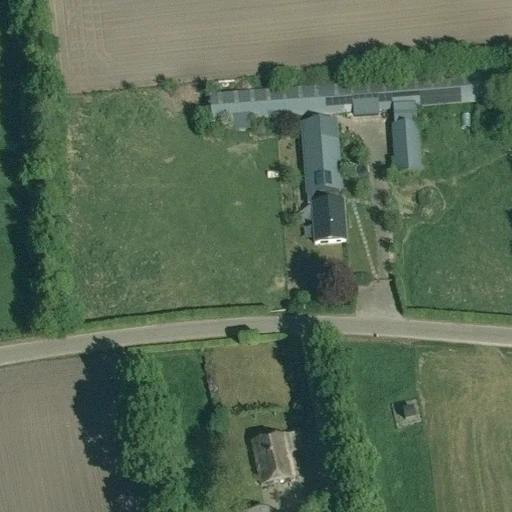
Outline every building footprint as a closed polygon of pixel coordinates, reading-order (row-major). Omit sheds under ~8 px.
[(371,113),(487,105),(485,76),(368,84),(210,95),(212,125),(371,113)] [(301,124),(305,196),(342,193),(338,122),(301,124)] [(422,173),(417,125),(390,127),(395,175),(422,173)] [(342,204),(313,206),(316,244),(345,241),(342,204)] [(405,422),(415,420),(413,409),(403,411),(405,422)] [(297,449),(307,447),(304,433),(253,443),(261,486),(294,479),(289,454),(298,452),(297,449)]
